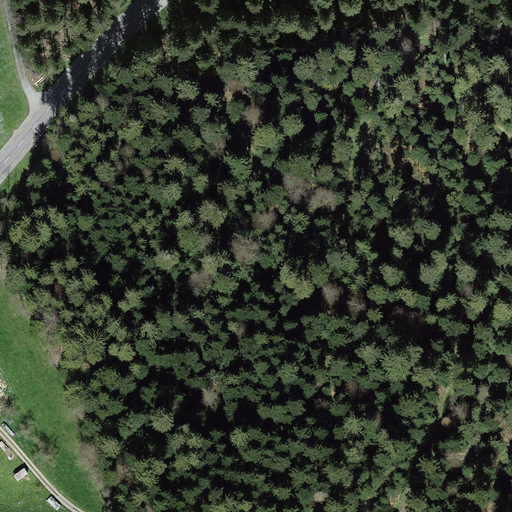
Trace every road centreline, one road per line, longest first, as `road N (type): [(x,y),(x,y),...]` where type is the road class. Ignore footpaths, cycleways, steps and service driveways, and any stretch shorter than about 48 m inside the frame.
road 1 (track): [(196,0),(203,63),(225,120),(327,245),(330,404),(343,511)]
road 2 (track): [(317,511),(228,442),(127,341),(67,226),(37,122)]
road 3 (track): [(404,511),(448,394),(511,283)]
road 4 (primary): [(0,167),(96,54),(154,0)]
